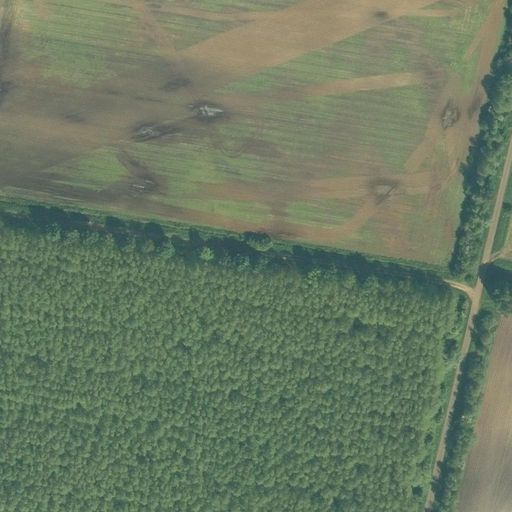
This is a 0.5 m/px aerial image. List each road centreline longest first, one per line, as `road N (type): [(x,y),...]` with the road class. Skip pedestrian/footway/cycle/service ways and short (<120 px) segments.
road 1 (track): [(471,292),(0,211)]
road 2 (unclassified): [(418,511),(511,127)]
